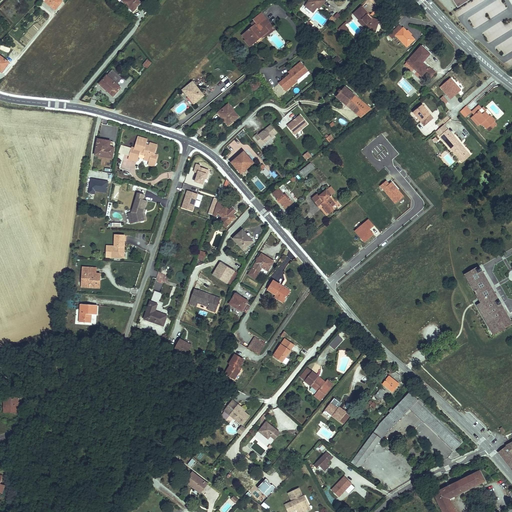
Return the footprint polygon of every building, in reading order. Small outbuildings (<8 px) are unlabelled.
[(138,0),(137,0),(120,0),(131,10),(134,7),(133,6),(138,0)] [(306,0),(304,3),(312,9),(315,4),(317,2),(319,3),(321,0),(306,0)] [(362,2),(355,9),(361,16),(360,17),(366,23),(377,26),(380,15),(374,14),(368,7),(362,2)] [(255,36),(264,29),(260,25),(264,21),(256,12),(248,19),(250,21),(247,24),(248,25),(238,34),(241,37),(245,42),(254,34),(255,36)] [(393,31),(404,43),(412,35),(398,19),(386,30),(390,34),(393,31)] [(264,29),(255,36),(261,36),(270,28),(264,21),(260,25),(264,29)] [(244,46),(255,36),(254,34),(245,42),(241,37),(238,40),(244,46)] [(429,51),(419,42),(402,57),(417,72),(418,71),(425,65),(420,59),(429,51)] [(144,68),(148,62),(144,58),(139,64),(144,68)] [(278,84),(285,92),(297,81),(296,80),(305,73),(300,68),(303,66),(300,62),(290,70),(292,72),(289,75),(278,84)] [(425,65),(418,71),(422,75),(428,69),(425,65)] [(113,69),(107,75),(117,84),(123,77),(113,69)] [(431,72),(428,69),(422,75),(425,78),(431,72)] [(117,84),(107,75),(100,83),(113,94),(119,86),(117,84)] [(203,95),(192,81),(182,89),(194,103),(203,95)] [(353,99),(358,95),(345,81),(342,84),(340,82),(338,84),(339,86),(336,89),(344,98),(349,94),(353,99)] [(243,88),(249,94),(258,86),(255,83),(248,88),(246,86),(243,88)] [(349,94),(344,98),(349,103),(353,99),(349,94)] [(425,103),(417,110),(429,123),(437,116),(425,103)] [(488,106),(486,103),(478,110),(481,113),(488,106)] [(217,112),(220,116),(230,107),(227,104),(217,112)] [(478,110),(472,104),(467,110),(472,115),(478,110)] [(481,113),(479,114),(485,121),(487,120),(489,122),(495,128),(502,122),(500,119),(502,118),(497,113),(495,114),(491,110),(493,109),(489,105),(488,106),(481,113)] [(230,107),(220,116),(227,125),(237,116),(230,107)] [(485,121),(479,114),(477,116),(484,123),(485,121)] [(308,124),(300,115),(287,126),(295,135),(308,124)] [(437,125),(439,128),(449,119),(447,116),(437,125)] [(254,136),(262,145),(276,133),(270,125),(259,134),(258,133),(254,136)] [(452,127),(444,133),(464,156),(472,150),(452,127)] [(113,158),(114,147),(110,146),(110,143),(105,142),(106,140),(98,138),(96,155),(113,158)] [(135,139),(132,148),(129,147),(126,156),(136,160),(136,158),(139,150),(144,152),(143,156),(148,158),(147,162),(155,164),(158,155),(155,154),(157,147),(149,145),(148,147),(143,146),(145,142),(135,139)] [(139,150),(136,158),(147,162),(148,158),(143,156),(144,152),(139,150)] [(472,150),(464,156),(467,160),(475,153),(472,150)] [(241,174),(254,163),(244,151),(231,162),(241,174)] [(306,160),(311,156),(307,151),(302,155),(306,160)] [(305,165),(308,169),(314,165),(311,161),(305,165)] [(191,181),(203,185),(205,179),(208,180),(211,169),(195,164),(191,181)] [(266,176),(272,170),(266,165),(261,172),(266,176)] [(303,174),(308,169),(305,165),(300,170),(303,174)] [(268,177),(275,186),(279,183),(272,174),(268,177)] [(95,191),(106,193),(108,180),(90,177),(88,193),(94,194),(95,191)] [(287,193),(281,186),(274,191),(287,206),(295,199),(289,192),(287,193)] [(334,193),(329,187),(321,193),(319,191),(313,196),(320,205),(323,203),(331,213),(337,208),(334,205),(338,202),(332,194),(334,193)] [(181,208),(192,211),(198,194),(186,190),(181,208)] [(135,197),(131,212),(133,222),(144,220),(142,212),(143,209),(144,209),(146,200),(142,199),(143,194),(137,192),(135,197)] [(207,208),(212,210),(218,195),(212,193),(207,208)] [(228,206),(218,195),(212,210),(214,212),(218,209),(228,220),(235,213),(232,210),(236,206),(232,202),(228,206)] [(224,223),(228,220),(218,209),(214,212),(224,223)] [(245,248),(253,239),(242,228),(234,236),(245,248)] [(124,235),(114,235),(114,246),(112,246),(112,257),(123,257),(123,248),(124,248),(124,235)] [(198,247),(196,254),(201,256),(204,249),(198,247)] [(267,271),(273,262),(261,254),(249,275),(254,278),(261,267),(267,271)] [(481,261),(465,270),(482,298),(483,300),(478,303),(487,318),(499,311),(495,305),(502,301),(504,300),(501,296),(499,296),(482,266),(483,265),(481,261)] [(219,262),(212,274),(231,284),(237,273),(219,262)] [(81,267),(80,287),(99,288),(99,280),(94,280),(94,272),(89,272),(90,268),(81,267)] [(276,295),(284,300),(289,293),(280,287),(281,285),(273,280),(267,289),(276,295)] [(280,287),(289,293),(290,291),(281,285),(280,287)] [(198,291),(194,289),(188,303),(195,306),(197,303),(207,307),(206,309),(215,313),(217,306),(215,302),(217,298),(198,290),(198,291)] [(157,302),(160,293),(153,290),(143,319),(163,326),(167,315),(154,311),(157,302)] [(235,293),(228,303),(239,310),(240,309),(245,312),(250,305),(244,301),(246,299),(235,293)] [(495,305),(499,311),(487,318),(492,327),(511,316),(502,301),(495,305)] [(96,315),(97,305),(80,304),(79,322),(90,323),(91,315),(96,315)] [(250,332),(243,342),(248,345),(255,335),(250,332)] [(292,339),(283,333),(271,350),(280,357),(292,339)] [(255,335),(248,345),(255,350),(262,340),(255,335)] [(329,346),(335,350),(343,339),(337,335),(329,346)] [(190,344),(179,338),(173,349),(184,355),(190,344)] [(235,364),(241,354),(231,348),(225,359),(226,360),(222,368),(232,374),(237,365),(235,364)] [(296,373),(301,376),(314,386),(311,391),(317,396),(326,384),(320,379),(313,374),(314,372),(308,367),(304,364),(296,373)] [(392,376),(396,370),(391,366),(387,372),(385,370),(380,377),(390,384),(395,378),(392,376)] [(321,377),(314,372),(313,374),(320,379),(326,384),(330,380),(323,375),(321,377)] [(380,418),(360,445),(350,460),(359,465),(369,451),(388,426),(404,403),(420,417),(428,407),(403,384),(392,401),(380,418)] [(379,392),(381,388),(376,384),(371,392),(377,396),(380,393),(379,392)] [(239,419),(246,410),(241,406),(239,405),(240,403),(230,395),(222,405),(239,419)] [(326,399),(321,405),(335,418),(336,417),(341,410),(342,409),(335,403),(333,405),(326,399)] [(2,400),(3,413),(20,412),(20,400),(2,400)] [(43,402),(47,415),(51,414),(52,417),(57,416),(56,413),(58,412),(64,411),(61,400),(49,404),(48,401),(43,402)] [(428,407),(420,417),(433,429),(442,420),(439,416),(436,419),(430,412),(432,410),(428,407)] [(341,410),(336,417),(340,420),(346,414),(341,410)] [(432,410),(430,412),(436,419),(439,416),(432,410)] [(280,426),(267,416),(264,420),(262,419),(257,425),(262,429),(263,427),(269,431),(270,430),(274,433),(280,426)] [(442,420),(433,429),(449,444),(458,434),(442,420)] [(236,432),(240,435),(245,428),(241,425),(236,432)] [(511,449),(506,441),(499,446),(511,463),(511,449)] [(333,456),(327,450),(314,464),(317,467),(320,465),(325,469),(330,464),(328,462),(333,456)] [(479,464),(434,491),(446,511),(460,511),(450,495),(483,476),(481,473),(484,472),(479,464)] [(182,475),(188,480),(190,478),(196,483),(201,476),(189,466),(182,475)] [(190,478),(188,480),(196,487),(203,479),(201,476),(196,483),(190,478)] [(338,498),(352,484),(343,476),(330,490),(338,498)] [(354,485),(346,491),(348,495),(345,497),(349,503),(351,501),(355,507),(365,502),(354,485)] [(300,486),(288,492),(291,499),(284,503),(289,511),(296,508),(297,511),(304,511),(313,508),(306,493),(304,493),(300,486)]
